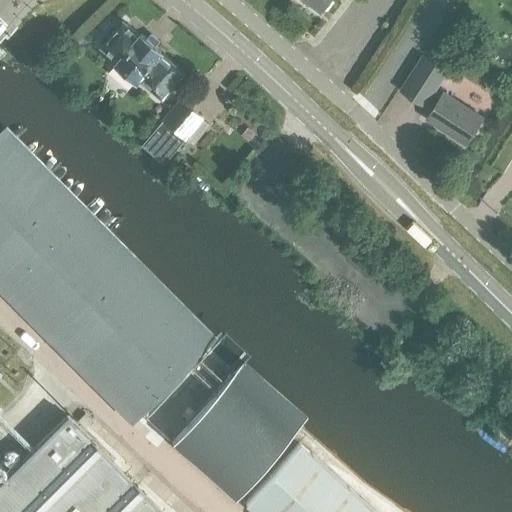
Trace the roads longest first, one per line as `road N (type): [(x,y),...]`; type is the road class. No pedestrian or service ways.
road 1 (secondary): [(170,0),(511,322)]
road 2 (secondary): [(511,303),(192,0)]
road 3 (unclassified): [(511,257),(223,0)]
road 4 (residential): [(214,511),(0,309)]
